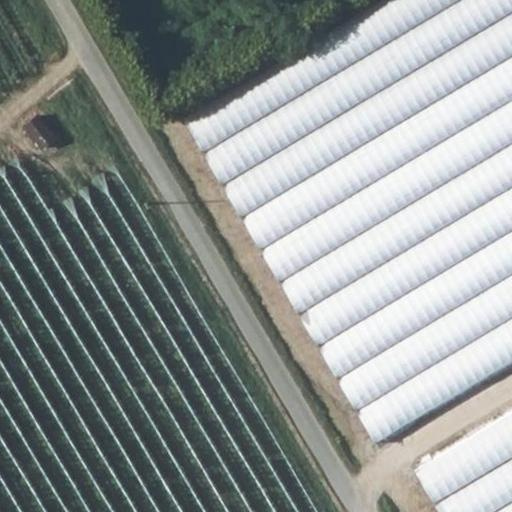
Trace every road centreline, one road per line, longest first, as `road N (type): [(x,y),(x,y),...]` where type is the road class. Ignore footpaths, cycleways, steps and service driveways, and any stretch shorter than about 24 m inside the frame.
road 1 (unclassified): [(55,0),(360,511)]
road 2 (track): [(511,390),(347,490)]
